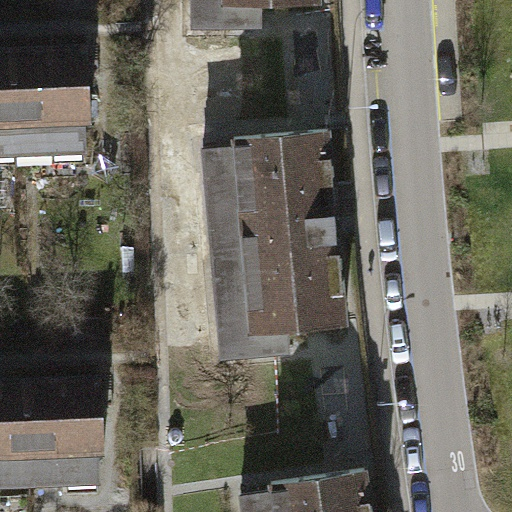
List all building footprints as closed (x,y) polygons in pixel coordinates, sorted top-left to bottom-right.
[(214,0),(215,4),(220,4),(220,22),(249,21),(248,0),(214,0)] [(7,47),(10,121),(40,120),(41,150),(75,148),(73,115),(82,114),(78,44),(7,47)] [(10,121),(7,47),(0,47),(0,149),(5,150),(4,121),(10,121)] [(227,141),(195,143),(197,176),(230,174),(235,251),(205,253),(207,282),(238,280),(241,332),(246,331),(248,349),(276,347),(275,325),(336,321),(323,129),(227,136),(227,141)] [(21,378),(25,451),(55,450),(56,480),(90,479),(88,445),(96,445),(93,374),(21,378)] [(25,451),(21,378),(0,378),(0,480),(20,480),(19,451),(25,451)] [(361,511),(355,466),(262,480),(263,488),(234,492),(237,511),(361,511)]
